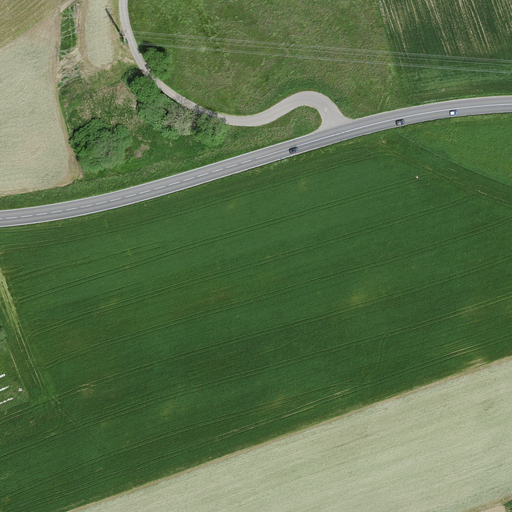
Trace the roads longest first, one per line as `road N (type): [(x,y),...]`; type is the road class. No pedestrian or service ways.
road 1 (secondary): [(0,218),(144,192),(388,120),(511,104)]
road 2 (track): [(337,134),(313,98),(251,121),(189,105),(145,68),(123,0)]
